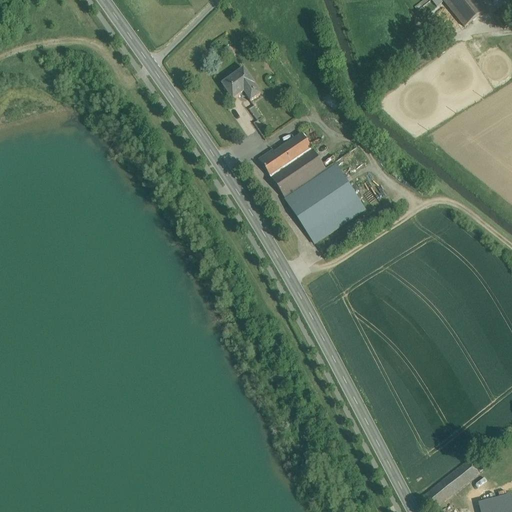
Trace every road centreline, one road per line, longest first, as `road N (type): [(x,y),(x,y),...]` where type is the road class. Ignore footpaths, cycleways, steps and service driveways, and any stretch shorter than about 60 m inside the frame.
road 1 (secondary): [(413,511),(296,289),(150,66)]
road 2 (track): [(290,279),(330,267),(446,202),(511,245)]
